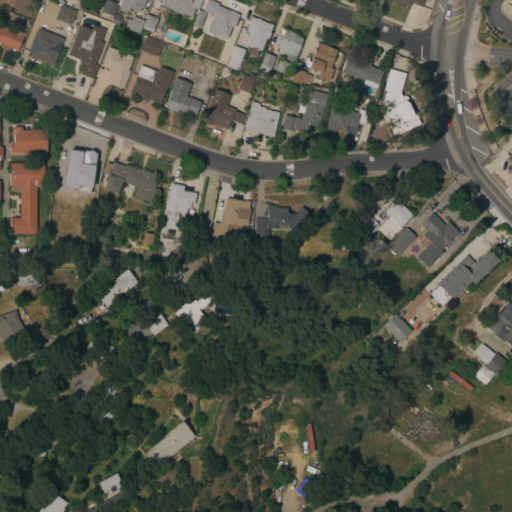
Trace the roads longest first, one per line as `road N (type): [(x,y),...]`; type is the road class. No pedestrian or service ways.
road 1 (residential): [(463,148),(413,163),(252,171),(0,80)]
road 2 (residential): [(445,45),(406,40),(302,0)]
